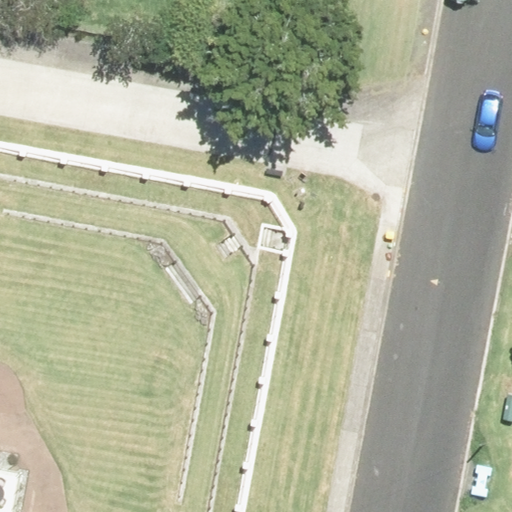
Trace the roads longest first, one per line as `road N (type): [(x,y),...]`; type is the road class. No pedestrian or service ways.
road 1 (residential): [(482,0),(393,511)]
road 2 (unknown): [(405,131),(0,43)]
